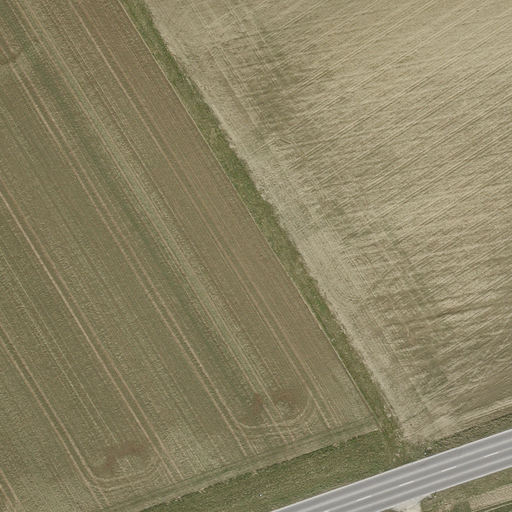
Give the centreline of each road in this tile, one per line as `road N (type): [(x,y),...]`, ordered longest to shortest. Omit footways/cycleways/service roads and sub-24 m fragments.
road 1 (track): [(130,0),(375,403),(417,511)]
road 2 (primary): [(325,511),(511,448)]
